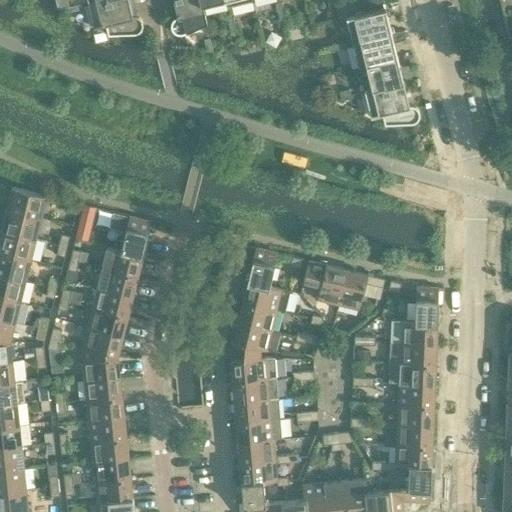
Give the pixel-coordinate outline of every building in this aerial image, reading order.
[(128,0),(97,0),(88,2),(94,28),(106,25),(108,35),(134,34),(136,34),(137,33),(139,33),(140,32),(141,31),(142,30),(142,29),(143,28),(143,26),(143,25),(143,24),(143,23),(142,22),(141,19),(140,18),(138,17),(137,16),(135,16),(133,16),(128,0)] [(203,13),(200,0),(173,0),(177,16),(175,17),(173,19),(173,20),(172,21),(171,23),(171,25),(171,26),(171,27),(171,28),(172,29),(172,30),(173,32),(174,32),(175,33),(177,34),(178,34),(180,35),(182,34),(183,34),(207,23),(204,13),(203,13)] [(226,0),(200,0),(203,13),(204,13),(228,7),(226,0)] [(372,7),(370,0),(356,0),(358,10),(372,7)] [(276,4),(278,12),(284,10),(282,2),(276,4)] [(346,17),(353,43),(392,33),(385,8),(346,17)] [(284,10),(278,12),(280,20),(286,18),(284,10)] [(235,22),(229,24),(231,32),(237,30),(235,22)] [(353,43),(359,67),(398,58),(394,43),(406,40),(403,30),(392,33),(353,43)] [(204,39),(208,55),(214,54),(210,38),(204,39)] [(344,42),(336,44),(338,50),(346,48),(344,42)] [(338,50),(336,44),(328,46),(330,52),(338,50)] [(359,67),(365,92),(404,82),(398,58),(359,67)] [(404,82),(365,92),(371,117),(382,114),(385,125),(412,123),(413,123),(415,122),(417,121),(418,120),(419,119),(419,118),(420,116),(420,114),(420,113),(420,112),(419,111),(419,110),(417,108),(416,107),(414,106),(412,105),(409,106),(404,82)] [(339,92),(341,98),(351,95),(349,89),(339,92)] [(12,187),(6,209),(41,218),(46,196),(12,187)] [(67,212),(75,214),(78,203),(69,201),(67,212)] [(81,215),(75,238),(86,241),(91,218),(90,217),(92,208),(92,207),(84,205),(81,215)] [(6,209),(1,230),(36,239),(41,218),(6,209)] [(129,216),(121,250),(121,251),(142,256),(151,222),(129,216)] [(1,230),(0,234),(0,252),(31,259),(36,239),(1,230)] [(61,234),(59,244),(67,246),(70,236),(61,234)] [(67,246),(59,244),(56,255),(65,257),(67,246)] [(108,246),(102,267),(137,276),(142,256),(121,251),(121,250),(108,246)] [(256,247),(247,282),(269,287),(269,286),(277,253),(256,247)] [(73,249),(70,259),(79,261),(81,251),(73,249)] [(0,252),(0,274),(25,280),(31,259),(0,252)] [(291,264),(301,267),(303,259),(292,256),(291,264)] [(70,259),(68,270),(76,272),(79,261),(70,259)] [(309,260),(304,281),(321,285),(317,300),(338,305),(347,270),(326,264),(309,260)] [(102,267),(97,287),(132,296),(137,276),(102,267)] [(347,270),(338,305),(359,310),(366,283),(382,287),(383,287),(385,279),(368,275),(347,270)] [(0,274),(0,296),(20,301),(25,280),(0,274)] [(51,276),(48,286),(57,288),(60,278),(51,276)] [(391,280),(388,289),(399,292),(404,293),(406,286),(401,284),(401,283),(391,280)] [(247,282),(242,302),(277,310),(285,312),(290,291),(269,286),(269,287),(247,282)] [(57,288),(48,286),(46,297),(54,299),(57,288)] [(97,287),(93,307),(128,315),(132,296),(97,287)] [(415,321),(415,322),(437,323),(439,288),(416,287),(415,321)] [(63,288),(60,299),(69,301),(71,291),(63,288)] [(0,296),(0,318),(15,322),(20,301),(0,296)] [(69,301),(60,299),(58,309),(66,311),(69,301)] [(242,302),(237,321),(272,330),(277,310),(242,302)] [(93,307),(88,327),(123,335),(128,315),(93,307)] [(310,323),(321,326),(323,317),(312,315),(310,323)] [(0,318),(0,340),(10,341),(15,322),(0,318)] [(41,318),(38,328),(47,330),(49,320),(41,318)] [(391,320),(390,342),(400,342),(436,344),(437,323),(415,322),(415,321),(391,320)] [(237,321),(232,342),(244,345),(244,352),(243,359),(260,358),(260,353),(260,349),(267,351),(275,352),(280,332),(272,330),(237,321)] [(88,327),(83,347),(118,355),(123,335),(88,327)] [(34,338),(34,343),(44,344),(44,341),(47,330),(38,328),(36,339),(34,338)] [(53,328),(51,338),(59,341),(62,330),(53,328)] [(295,340),(306,343),(308,334),(298,332),(295,340)] [(308,334),(306,343),(316,345),(318,337),(308,334)] [(354,345),(365,345),(365,337),(354,336),(354,345)] [(365,337),(365,345),(375,346),(375,337),(365,337)] [(51,338),(48,349),(50,349),(57,351),(59,341),(51,338)] [(0,340),(0,361),(12,361),(10,341),(0,340)] [(390,342),(389,362),(399,363),(435,364),(436,344),(400,342),(390,342)] [(35,347),(36,358),(45,357),(43,346),(44,344),(34,343),(34,348),(35,347)] [(82,360),(84,380),(120,376),(118,356),(118,355),(83,347),(82,360)] [(45,357),(36,358),(37,368),(46,368),(45,357)] [(231,360),(233,381),(277,378),(275,357),(267,357),(239,359),(231,360)] [(0,361),(0,383),(15,382),(12,361),(0,361)] [(389,362),(389,383),(399,383),(435,384),(435,364),(399,363),(389,362)] [(314,370),(304,371),(304,380),(315,379),(314,370)] [(304,380),(304,371),(293,372),(294,381),(304,380)] [(84,380),(86,400),(122,397),(120,376),(84,380)] [(352,386),(363,386),(363,377),(353,377),(352,386)] [(363,377),(363,386),(373,387),(374,378),(363,377)] [(233,381),(234,402),(278,398),(277,378),(233,381)] [(0,383),(0,405),(17,403),(25,402),(23,381),(15,382),(0,383)] [(399,383),(398,403),(434,405),(435,384),(399,383)] [(39,390),(40,401),(49,400),(48,389),(39,390)] [(54,393),(56,404),(64,403),(63,392),(54,393)] [(86,400),(88,421),(124,417),(122,397),(86,400)] [(234,402),(236,422),(280,418),(278,398),(234,402)] [(49,400),(40,401),(42,411),(50,410),(49,400)] [(0,405),(0,426),(19,425),(17,403),(0,405)] [(64,403),(56,404),(57,414),(65,413),(64,403)] [(398,403),(397,424),(433,425),(434,405),(398,403)] [(318,411),(307,412),(308,421),(318,420),(318,411)] [(308,421),(307,412),(296,413),(297,422),(308,421)] [(88,421),(91,441),(126,437),(124,417),(88,421)] [(280,418),(236,422),(238,442),(274,439),(282,439),(280,418)] [(351,426),(361,427),(362,418),(351,418),(351,426)] [(362,418),(361,427),(372,427),(372,419),(362,418)] [(397,424),(396,444),(432,446),(433,425),(397,424)] [(0,426),(0,448),(22,446),(19,425),(0,426)] [(44,433),(45,444),(54,443),(53,432),(44,433)] [(347,432),(339,433),(340,443),(353,442),(347,432)] [(59,433),(60,444),(69,443),(68,433),(59,433)] [(331,434),(332,444),(332,450),(341,449),(340,443),(339,433),(331,434)] [(332,444),(331,434),(322,435),(323,445),(332,444)] [(91,441),(93,461),(129,458),(126,437),(91,441)] [(274,439),(238,442),(239,463),(275,460),(276,464),(287,463),(286,455),(275,456),(274,439)] [(54,443),(45,444),(46,454),(55,454),(54,443)] [(69,443),(60,444),(61,455),(70,454),(69,443)] [(384,462),(384,470),(395,471),(396,466),(409,467),(409,465),(431,466),(432,446),(396,444),(395,463),(384,462)] [(0,448),(0,470),(24,468),(22,446),(0,448)] [(298,454),(286,455),(287,463),(299,462),(298,454)] [(93,461),(95,482),(131,478),(129,458),(93,461)] [(275,460),(239,463),(241,483),(263,481),(263,483),(277,481),(277,478),(276,464),(275,460)] [(372,462),(372,470),(384,470),(384,462),(372,462)] [(408,488),(401,488),(403,501),(430,502),(431,466),(409,465),(409,467),(408,488)] [(0,470),(0,491),(26,489),(24,468),(0,470)] [(63,474),(64,485),(73,484),(78,483),(77,473),(63,474)] [(48,476),(50,487),(58,486),(57,475),(48,476)] [(511,475),(504,475),(503,496),(511,496),(511,475)] [(277,481),(277,486),(289,485),(288,477),(277,478),(277,481)] [(95,482),(97,502),(133,498),(131,478),(95,482)] [(366,478),(344,481),(347,511),(368,511),(366,492),(367,492),(366,478)] [(263,481),(241,483),(243,511),(270,511),(270,502),(265,503),(263,483),(263,481)] [(347,511),(344,481),(324,483),(327,511),(347,511)] [(327,511),(324,483),(302,485),(304,499),(305,499),(306,511),(327,511)] [(73,484),(64,485),(65,495),(74,494),(73,484)] [(58,486),(50,487),(51,497),(60,496),(58,486)] [(367,492),(366,492),(368,511),(389,511),(404,510),(403,501),(401,488),(367,492)] [(28,511),(26,489),(0,491),(0,511),(28,511)] [(511,511),(511,496),(503,496),(502,511),(511,511)] [(97,502),(98,511),(134,511),(133,498),(97,502)] [(304,499),(270,502),(270,511),(306,511),(305,499),(304,499)]
